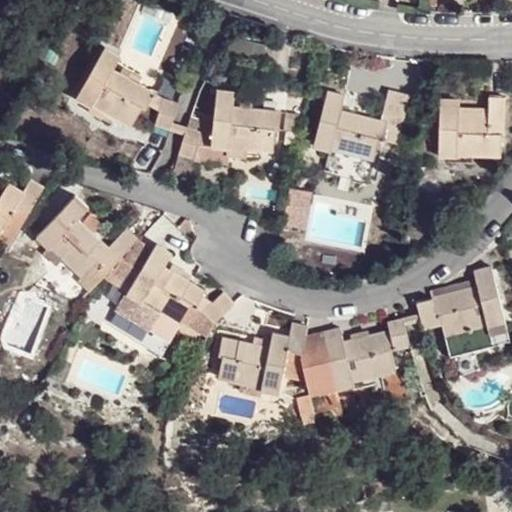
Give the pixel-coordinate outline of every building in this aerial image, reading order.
[(171,130),(174,121),(180,102),(167,99),(129,76),(119,71),(115,68),(122,56),(107,47),(78,97),(93,105),(95,103),(105,85),(111,88),(107,96),(114,100),(108,111),(133,125),(143,107),(147,109),(150,104),(160,110),(156,125),(171,130)] [(119,71),(129,76),(133,69),(123,63),(119,71)] [(105,85),(95,103),(108,111),(114,100),(107,96),(111,88),(105,85)] [(193,114),(189,126),(186,134),(180,152),(179,154),(195,157),(201,144),(229,147),(230,143),(232,123),(239,123),(238,132),(245,133),(244,146),(273,149),(276,127),(280,128),(282,110),(234,105),(236,90),(219,88),(216,120),(193,114)] [(331,150),(332,147),(338,127),(344,129),(343,137),(349,139),(347,150),(376,157),(381,138),(399,142),(407,107),(393,103),(388,120),(342,108),(346,95),(328,91),(314,146),(331,150)] [(490,97),(491,106),(490,117),(459,116),(459,106),(460,99),(442,99),(440,156),(458,157),(458,154),(458,134),(465,134),(465,142),(473,142),(472,154),(503,155),(503,134),(505,134),(507,97),(490,97)] [(490,117),(491,106),(459,106),(459,116),(490,117)] [(186,134),(189,126),(174,121),(171,130),(186,134)] [(230,143),(244,146),(245,133),(238,132),(239,123),(232,123),(230,143)] [(338,127),(332,147),(347,150),(349,139),(343,137),(344,129),(338,127)] [(458,134),(458,154),(472,154),(473,142),(465,142),(465,134),(458,134)] [(0,242),(7,247),(43,187),(31,179),(23,190),(8,181),(0,195),(0,242)] [(288,188),(280,224),(303,229),(311,192),(288,188)] [(75,196),(36,235),(49,247),(44,252),(54,262),(61,255),(82,275),(77,279),(87,289),(108,269),(137,241),(139,239),(127,227),(109,246),(78,217),(88,207),(75,196)] [(104,278),(127,292),(151,252),(137,241),(108,269),(104,278)] [(127,292),(114,316),(146,335),(161,309),(207,335),(214,321),(234,302),(224,290),(212,302),(201,297),(204,289),(164,266),(171,252),(156,244),(151,252),(127,292)] [(448,356),(453,355),(504,343),(511,341),(492,264),(472,269),(474,278),(476,286),(415,300),(418,311),(420,318),(422,326),(440,323),(448,356)] [(474,278),(434,287),(415,298),(415,300),(476,286),(474,278)] [(420,318),(418,311),(402,316),(403,322),(420,318)] [(403,322),(402,316),(387,319),(390,330),(344,340),(340,326),(322,330),(306,334),(300,361),(304,377),(309,392),(335,385),(354,381),(353,378),(348,358),(356,357),(358,365),(365,364),(368,375),(395,369),(390,349),(410,345),(403,322)] [(300,361),(306,325),(292,321),(290,334),(272,329),(269,346),(221,336),(218,354),(222,355),(218,376),(246,381),(248,369),(257,371),(258,361),(266,363),(261,384),(261,387),(278,390),(282,372),(304,377),(300,361)] [(504,343),(453,355),(458,379),(509,367),(504,343)] [(348,358),(353,378),(368,375),(365,364),(358,365),(356,357),(348,358)] [(248,369),(246,381),(261,384),(266,363),(258,361),(257,371),(248,369)]
